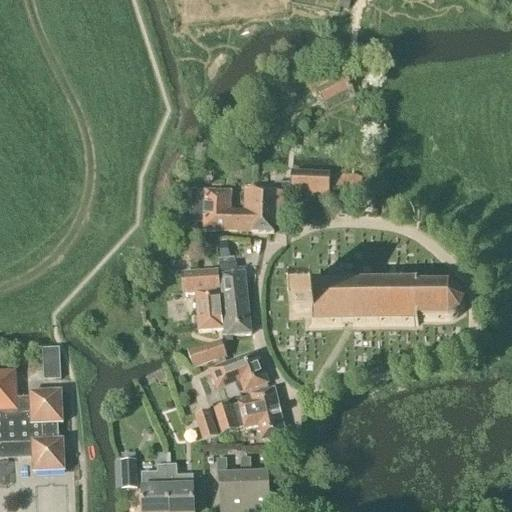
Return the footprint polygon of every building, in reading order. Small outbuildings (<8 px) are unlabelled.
[(344,77),(317,91),(327,112),(355,98),(344,77)] [(252,193),(251,235),(273,236),(274,221),(286,221),(287,211),(283,211),(284,196),(328,198),(329,176),(292,174),(292,186),(275,186),(274,194),(252,193)] [(362,180),(331,178),(330,193),(361,194),(362,180)] [(203,233),(229,234),(251,235),(252,193),(244,192),(243,214),(230,214),(231,195),(205,194),(192,193),(190,225),(203,225),(203,233)] [(346,200),(334,201),(335,219),(347,218),(346,200)] [(163,240),(151,252),(161,263),(174,251),(163,240)] [(194,253),(194,243),(176,243),(176,253),(194,253)] [(228,260),(227,244),(219,245),(221,260),(228,260)] [(219,269),(224,309),(248,307),(245,276),(236,277),(235,267),(219,269)] [(218,274),(182,277),(184,297),(195,296),(199,334),(223,332),(218,274)] [(450,292),(447,291),(418,291),(418,286),(312,287),(312,297),(291,297),(291,320),(312,320),(312,330),(418,329),(418,325),(446,325),(448,325),(450,324),(453,323),(455,322),(457,321),(458,319),(460,317),(461,314),(462,312),(462,310),(462,308),(462,307),(462,304),(462,302),(460,300),(459,298),(458,297),(456,295),(454,294),(452,293),(450,292)] [(248,307),(224,309),(224,315),(223,315),(225,340),(251,337),(248,307)] [(194,371),(227,360),(220,343),(188,354),(194,371)] [(43,383),(61,382),(59,351),(42,351),(43,383)] [(256,356),(209,374),(217,394),(235,387),(239,398),(268,387),(256,356)] [(16,376),(0,376),(0,461),(32,460),(33,476),(65,475),(63,442),(59,443),(58,427),(63,427),(61,394),(29,396),(29,401),(17,402),(16,376)] [(285,439),(274,392),(250,397),(252,404),(238,407),(244,432),(262,428),(266,443),(285,439)] [(222,437),(238,432),(229,407),(214,412),(222,437)] [(202,443),(217,439),(209,413),(194,418),(202,443)] [(244,478),(244,511),(269,511),(268,477),(251,477),(250,461),(240,462),(241,478),(244,478)] [(219,479),(220,511),(244,511),(244,478),(241,478),(226,478),(226,462),(216,462),(216,479),(219,479)] [(121,492),(138,492),(136,463),(120,463),(121,492)] [(177,468),(166,469),(168,511),(194,511),(193,489),(175,490),(174,483),(177,483),(177,468)] [(168,511),(166,469),(157,469),(157,475),(141,476),(142,491),(142,511),(168,511)]
